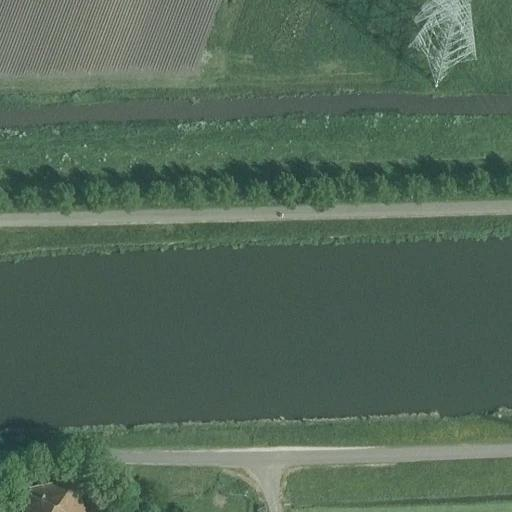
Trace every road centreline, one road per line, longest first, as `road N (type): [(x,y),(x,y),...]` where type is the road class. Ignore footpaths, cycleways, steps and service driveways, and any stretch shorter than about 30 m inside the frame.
road 1 (tertiary): [(511,444),(265,460),(0,454)]
road 2 (unclassified): [(511,207),(0,220)]
